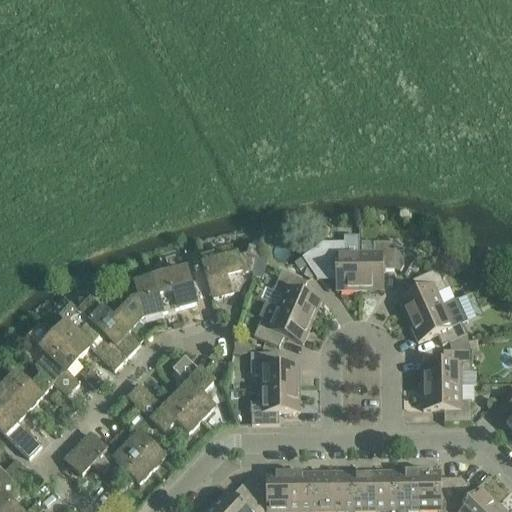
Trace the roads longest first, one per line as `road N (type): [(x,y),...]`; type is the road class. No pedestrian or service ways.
road 1 (residential): [(87,511),(45,468),(164,345),(224,328)]
road 2 (residential): [(332,443),(331,356),(341,339),(360,332),(379,338),(390,354),(393,443)]
road 3 (residential): [(162,511),(228,445),(332,443)]
road 4 (residential): [(393,443),(472,442),(511,479)]
